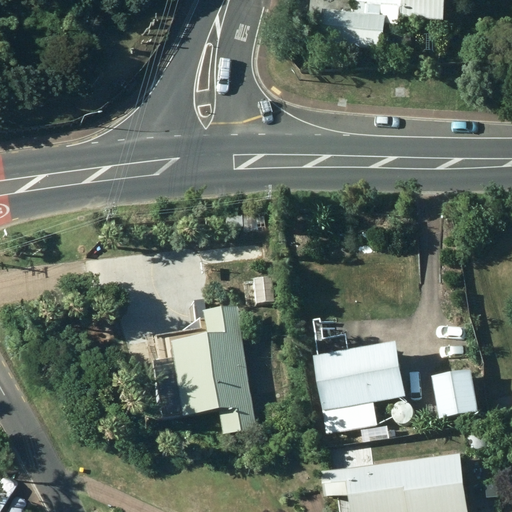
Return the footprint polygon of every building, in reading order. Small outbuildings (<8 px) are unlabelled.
[(443,0),(347,0),(347,9),(320,7),(317,42),(380,47),(382,21),(396,23),(397,14),(442,17),(443,0)] [(252,226),(252,242),(264,243),(264,226),(252,226)] [(254,244),(235,247),(237,259),(255,257),(254,244)] [(42,295),(29,298),(31,306),(44,303),(42,295)] [(142,359),(151,413),(171,409),(172,414),(209,407),(214,434),(249,428),(228,303),(192,309),(196,333),(193,334),(191,324),(169,328),(170,338),(160,340),(163,355),(142,359)] [(107,339),(103,345),(104,353),(110,357),(118,356),(122,349),(121,342),(114,338),(107,339)] [(322,408),(404,394),(394,339),(312,353),(322,408)] [(476,409),(468,367),(430,374),(438,416),(476,409)] [(275,384),(269,388),(267,394),(271,400),(277,401),(283,398),(284,392),(281,386),(275,384)] [(392,420),(394,422),(398,424),(402,425),(406,424),(409,422),(412,419),(413,415),(413,411),(412,408),(410,405),(406,402),(403,401),(399,401),(395,403),(392,405),(390,409),(390,412),(390,416),(392,420)] [(466,511),(458,451),(327,468),(331,494),(346,492),(348,511),(466,511)]
